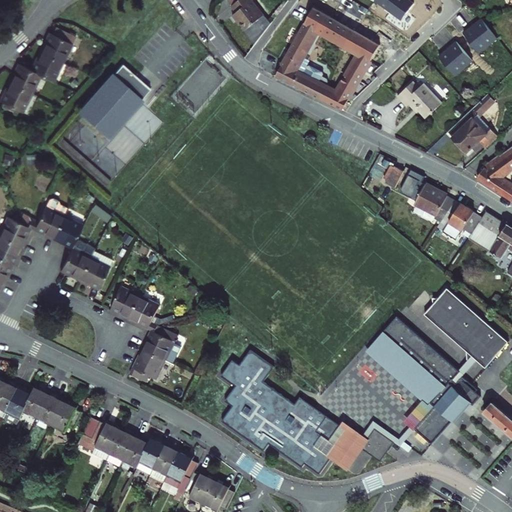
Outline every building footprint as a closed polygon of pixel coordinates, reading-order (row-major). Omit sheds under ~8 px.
[(244,0),(236,7),(241,13),(237,16),(244,23),(250,31),(270,15),(257,1),(257,0),(244,0)] [(380,0),(379,2),(407,21),(412,13),(419,5),(412,0),(380,0)] [(349,109),(385,40),(320,4),(319,6),(317,5),(282,74),(316,91),(349,109)] [(412,13),(407,21),(413,26),(419,18),(412,13)] [(484,20),(466,35),(482,54),(500,39),(484,20)] [(39,49),(59,59),(64,48),(66,49),(70,41),(46,30),(44,33),(42,37),(44,38),(39,49)] [(443,57),(459,76),(476,61),(460,42),(443,57)] [(53,70),(59,59),(39,49),(33,61),(31,60),(30,63),(28,67),(39,72),(52,78),(55,71),(53,70)] [(35,79),(39,72),(28,67),(15,60),(11,68),(13,69),(10,74),(8,80),(28,90),(33,78),(35,79)] [(119,62),(77,109),(105,133),(147,86),(119,62)] [(22,101),(28,90),(8,80),(2,91),(0,90),(0,99),(20,109),(24,102),(22,101)] [(415,82),(402,94),(406,99),(411,104),(413,102),(416,100),(424,108),(430,115),(446,100),(428,82),(421,88),(415,82)] [(493,94),(453,130),(472,151),(478,147),(481,151),(488,145),(491,148),(503,137),(482,114),(498,100),(493,94)] [(424,108),(416,100),(413,102),(421,111),(424,108)] [(511,170),(511,149),(502,155),(501,154),(488,164),(478,177),(511,199),(511,183),(502,177),(511,170)] [(397,165),(394,163),(387,175),(390,177),(397,165)] [(397,185),(407,169),(398,164),(397,165),(390,177),(388,180),(397,185)] [(425,175),(412,168),(403,186),(404,191),(416,197),(427,180),(424,178),(425,175)] [(449,192),(427,180),(416,197),(417,198),(416,200),(437,211),(435,213),(443,218),(457,197),(449,192)] [(457,197),(443,218),(448,221),(451,217),(464,227),(476,209),(469,204),(462,200),(457,197)] [(40,201),(28,225),(33,227),(38,229),(39,227),(50,233),(60,213),(49,208),(50,206),(40,201)] [(510,222),(488,208),(484,215),(473,232),(471,234),(492,249),(510,222)] [(464,227),(473,232),(484,215),(476,209),(464,227)] [(2,221),(0,226),(0,233),(17,242),(20,236),(23,231),(25,232),(28,225),(4,213),(0,220),(2,221)] [(71,219),(60,213),(50,233),(54,235),(58,237),(62,239),(61,241),(68,244),(69,243),(80,220),(72,217),(71,219)] [(464,227),(451,217),(448,221),(461,231),(464,227)] [(511,223),(510,222),(492,249),(502,256),(511,242),(511,266),(510,270),(511,270),(511,223)] [(17,242),(0,233),(0,256),(10,261),(12,258),(13,254),(11,253),(17,242)] [(77,274),(87,254),(75,249),(76,247),(69,243),(68,244),(57,267),(61,269),(65,271),(66,269),(77,274)] [(110,255),(91,246),(87,254),(98,260),(99,258),(106,262),(110,255)] [(98,260),(87,254),(77,274),(88,280),(87,282),(91,284),(95,286),(106,262),(99,258),(98,260)] [(0,276),(2,273),(5,267),(7,268),(10,261),(0,256),(0,276)] [(127,313),(137,293),(125,287),(126,285),(119,282),(107,305),(115,309),(115,307),(121,310),(127,313)] [(485,367),(508,341),(446,287),(438,297),(431,297),(432,304),(423,314),(465,350),(466,359),(475,359),(485,367)] [(148,298),(137,293),(127,313),(132,315),(138,318),(137,320),(147,325),(150,319),(148,317),(156,300),(149,296),(148,298)] [(414,426),(431,441),(463,404),(457,398),(462,393),(472,402),(480,393),(475,388),(477,386),(472,382),(461,373),(455,380),(452,377),(459,369),(396,313),(368,345),(434,403),(414,426)] [(140,345),(160,354),(165,344),(167,345),(174,330),(150,319),(147,325),(144,332),(146,333),(143,339),(140,345)] [(269,360),(246,344),(235,359),(228,353),(217,369),(231,380),(221,394),(228,400),(218,414),(259,444),(264,436),(267,433),(273,437),(270,441),(297,460),(300,456),(314,467),(325,452),(326,451),(311,441),(318,430),(326,436),(337,420),(335,419),(295,391),(290,398),(258,375),(269,360)] [(155,366),(160,354),(140,345),(137,350),(135,356),(133,355),(126,369),(150,380),(156,367),(155,366)] [(369,415),(359,429),(363,432),(370,422),(389,436),(399,443),(414,426),(434,403),(368,345),(365,349),(422,398),(393,431),(369,415)] [(6,379),(1,377),(0,377),(0,402),(4,405),(15,382),(11,380),(7,378),(6,379)] [(19,384),(15,382),(4,405),(17,411),(21,404),(28,390),(23,388),(23,386),(19,384)] [(32,383),(28,390),(21,404),(35,411),(43,394),(46,388),(42,386),(38,384),(37,386),(32,383)] [(50,390),(46,388),(43,394),(35,411),(48,418),(56,402),(59,396),(53,394),(54,392),(50,390)] [(462,393),(457,398),(463,404),(468,398),(462,393)] [(66,400),(59,396),(56,402),(48,418),(63,425),(64,422),(70,425),(75,414),(78,409),(72,406),(73,403),(66,400)] [(498,427),(511,439),(511,420),(491,402),(481,413),(498,427)] [(17,411),(4,405),(1,410),(15,417),(17,411)] [(359,429),(338,415),(335,419),(337,420),(326,436),(318,430),(311,441),(326,451),(325,452),(342,464),(358,443),(356,441),(363,432),(359,429)] [(111,438),(117,425),(110,422),(103,418),(102,420),(96,417),(88,434),(79,430),(74,439),(89,446),(93,439),(107,446),(111,438)] [(389,436),(370,422),(363,432),(356,441),(358,443),(364,447),(366,445),(368,447),(367,449),(375,455),(389,436)] [(123,428),(117,425),(111,438),(107,446),(120,453),(124,446),(132,430),(128,428),(123,426),(123,428)] [(136,432),(132,430),(124,446),(120,453),(134,460),(137,454),(145,439),(139,436),(140,434),(136,432)] [(153,436),(147,433),(145,439),(137,454),(151,461),(162,438),(158,436),(154,434),(153,436)] [(166,440),(162,438),(151,461),(164,468),(175,447),(169,444),(170,442),(166,440)] [(107,446),(93,439),(89,446),(88,448),(102,455),(107,446)] [(120,453),(107,446),(102,455),(116,462),(120,453)] [(182,450),(175,447),(164,468),(178,475),(180,473),(186,476),(189,468),(194,459),(188,456),(189,453),(182,450)] [(196,471),(189,468),(186,476),(184,478),(181,484),(187,488),(186,490),(200,497),(204,490),(211,475),(204,472),(197,468),(196,471)] [(218,479),(211,475),(204,490),(200,497),(215,504),(216,502),(222,505),(230,488),(224,485),(225,482),(218,479)]
